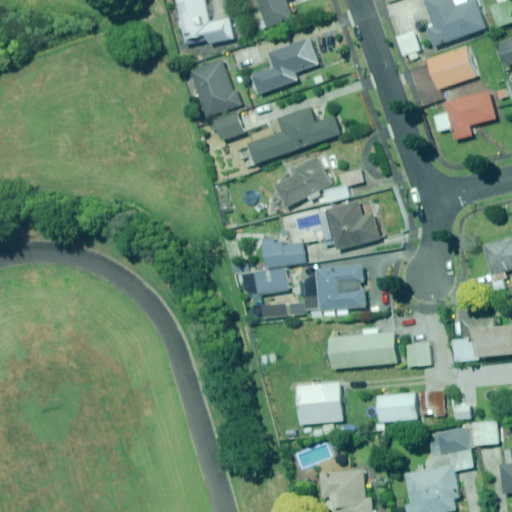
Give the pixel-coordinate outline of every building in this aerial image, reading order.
[(207,0),(190,0),(179,3),(190,51),(238,41),(233,20),(213,24),(207,0)] [(260,0),(269,29),(295,21),(289,0),(260,0)] [(435,0),(428,2),(437,26),(430,28),(437,49),(489,31),(477,0),(435,0)] [(511,25),(511,4),(510,0),(497,0),(500,7),(493,10),(501,30),(511,25)] [(424,52),(418,33),(399,39),(405,58),(424,52)] [(322,66),(313,39),(272,54),(278,70),(259,77),(266,95),(302,82),(299,74),(322,66)] [(479,78),(469,49),(431,62),(441,91),(479,78)] [(224,62),(193,74),(210,118),(241,106),(224,62)] [(499,120),(490,90),(479,93),(447,102),(458,142),(476,137),(473,127),(499,120)] [(319,125),(312,107),(281,119),(286,134),(251,146),(258,167),(343,136),(337,119),(319,125)] [(242,118),(219,124),(225,143),(248,136),(242,118)] [(320,193),(335,187),(328,172),(334,169),(327,155),(299,168),(302,176),(278,187),(288,210),(313,198),(314,202),(322,198),(320,193)] [(362,171),(345,175),(347,188),(364,185),(362,171)] [(368,218),(364,203),(326,213),(328,221),(333,220),(342,252),(383,242),(377,216),(368,218)] [(511,272),(511,240),(485,247),(497,294),(509,291),(505,274),(511,272)] [(272,274),(288,271),(288,268),(309,264),(306,244),(290,247),(268,250),(271,270),(272,274)] [(253,262),(235,264),(236,278),(255,276),(253,262)] [(368,309),(364,267),(321,270),(325,313),(368,309)] [(288,271),(272,274),(258,276),(262,297),(292,292),(288,271)] [(287,305),(268,307),(269,320),(288,318),(287,305)] [(511,328),(503,330),(502,320),(471,323),(472,340),(454,342),(456,364),(478,362),(478,360),(511,356),(511,328)] [(402,365),(400,334),(334,340),(337,371),(402,365)] [(433,366),(430,345),(409,348),(412,369),(433,366)] [(346,422),(342,384),(299,388),(303,427),(346,422)] [(446,417),(446,393),(423,393),(423,417),(446,417)] [(421,421),(419,395),(381,398),(383,424),(421,421)] [(475,420),(474,406),(457,407),(459,421),(475,420)] [(500,445),(498,423),(475,425),(477,447),(500,445)] [(453,455),(473,451),(469,431),(432,438),(438,470),(456,467),(453,455)] [(458,511),(457,500),(460,499),(455,474),(476,470),(476,469),(473,452),(473,451),(453,455),(456,467),(438,470),(409,476),(415,506),(411,507),(411,511),(458,511)] [(511,466),(503,467),(507,501),(511,500),(511,466)] [(363,471),(337,475),(322,477),(325,500),(338,498),(340,511),(375,511),(374,503),(368,504),(363,471)]
